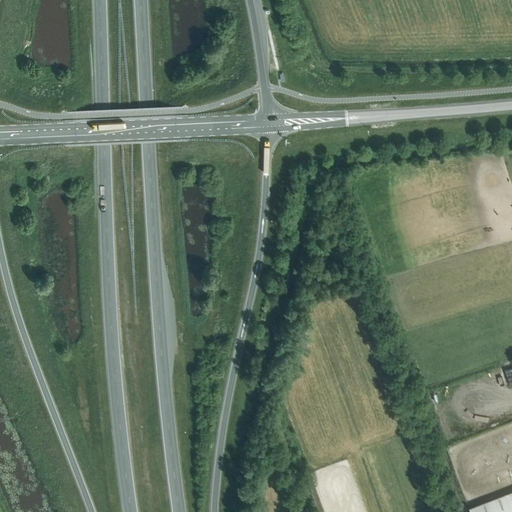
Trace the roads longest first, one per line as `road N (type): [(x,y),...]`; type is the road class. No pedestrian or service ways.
road 1 (trunk): [(180,511),(161,355),(140,0)]
road 2 (trunk): [(98,0),(112,352),(130,511)]
road 3 (trunk): [(214,511),(265,214),(268,130)]
road 4 (trunk): [(0,250),(92,511)]
road 5 (secondary): [(0,142),(268,130)]
road 6 (secondary): [(267,117),(0,129)]
road 7 (secondary): [(347,118),(511,106)]
